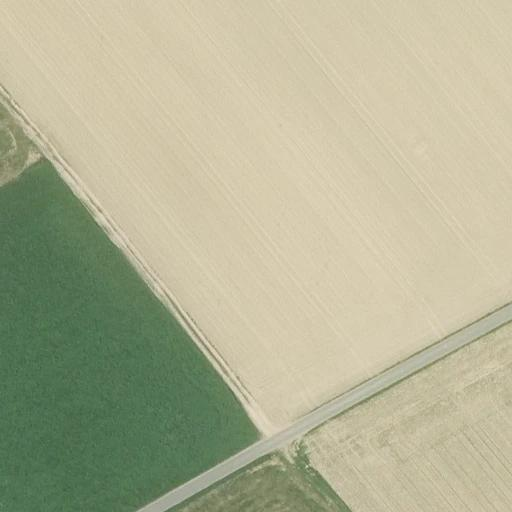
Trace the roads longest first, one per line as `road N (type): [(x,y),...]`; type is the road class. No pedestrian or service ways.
road 1 (track): [(285,438),(0,89)]
road 2 (track): [(511,324),(285,438)]
road 3 (track): [(156,511),(285,438)]
